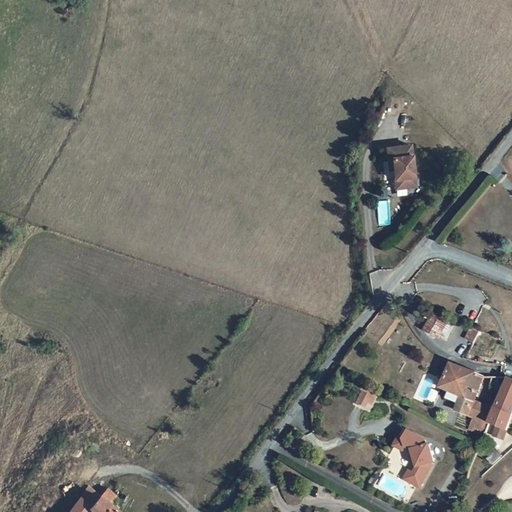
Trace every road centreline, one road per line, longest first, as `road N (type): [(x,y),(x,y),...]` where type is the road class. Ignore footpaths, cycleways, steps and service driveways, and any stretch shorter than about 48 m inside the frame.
road 1 (unclassified): [(216,511),(391,286)]
road 2 (unclassified): [(391,286),(511,133)]
road 3 (unknown): [(376,305),(369,191),(372,154),(386,124)]
road 4 (residential): [(511,377),(431,342),(391,286)]
